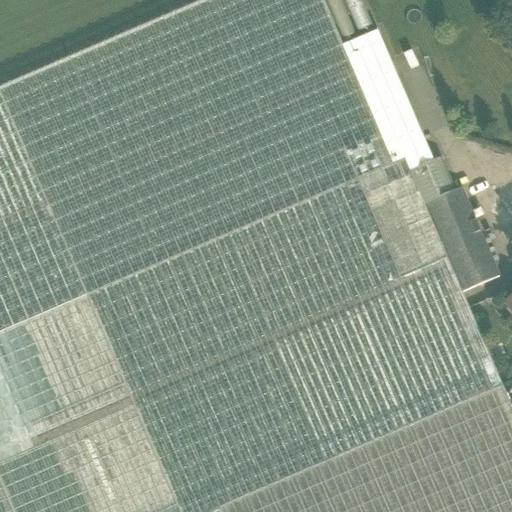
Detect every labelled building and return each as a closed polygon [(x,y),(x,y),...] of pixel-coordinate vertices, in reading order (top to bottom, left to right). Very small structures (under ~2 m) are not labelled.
[(511,511),(511,402),(510,403),(463,293),(410,171),(436,160),(378,27),(341,43),(323,0),(205,0),(0,88),(0,511),(511,511)] [(361,0),(326,0),(341,37),(371,25),(361,0)] [(463,293),(500,277),(462,189),(454,193),(440,159),(436,160),(410,171),(463,293)] [(511,296),(503,303),(511,314),(511,296)] [(500,377),(511,381),(511,366),(504,364),(500,377)]
